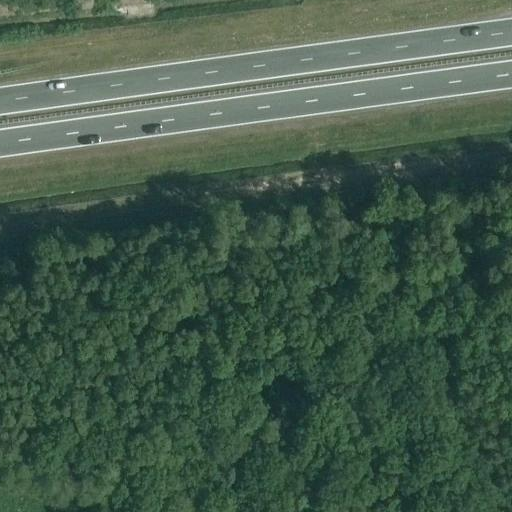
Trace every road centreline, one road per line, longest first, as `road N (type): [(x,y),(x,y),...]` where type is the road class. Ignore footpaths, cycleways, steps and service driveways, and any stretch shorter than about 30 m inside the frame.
road 1 (track): [(0,228),(511,151)]
road 2 (trunk): [(0,146),(511,75)]
road 3 (trunk): [(511,35),(0,104)]
